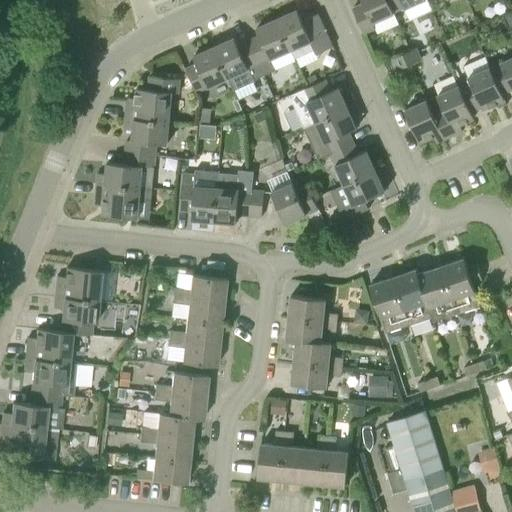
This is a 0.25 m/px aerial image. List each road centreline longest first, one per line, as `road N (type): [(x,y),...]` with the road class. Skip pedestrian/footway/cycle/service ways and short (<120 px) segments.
road 1 (residential): [(218,511),(227,419),(258,376),(269,292),(263,271)]
road 2 (residential): [(263,271),(232,252),(28,231)]
road 3 (residential): [(150,36),(100,72),(77,104),(28,231)]
road 4 (residential): [(330,0),(413,182)]
road 5 (residential): [(416,219),(408,234),(356,257),(263,271)]
road 6 (residential): [(133,511),(0,488)]
road 7 (residential): [(416,219),(490,212),(511,250)]
